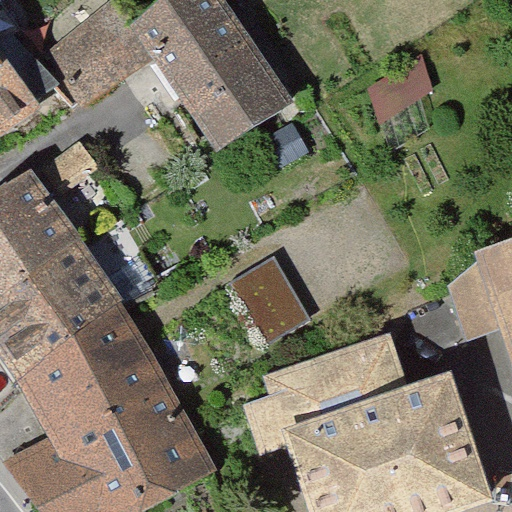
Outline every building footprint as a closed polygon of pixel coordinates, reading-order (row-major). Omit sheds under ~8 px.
[(292,109),(226,0),(171,0),(121,45),(146,78),(209,165),(292,109)] [(95,10),(37,60),(80,112),(146,78),(121,45),(95,10)] [(0,132),(30,112),(0,71),(0,132)] [(6,463),(39,511),(154,511),(209,483),(112,305),(23,170),(0,191),(0,365),(48,439),(6,463)] [(511,266),(511,291),(470,304),(481,351),(511,341),(511,248),(507,251),(511,266)] [(277,257),(234,280),(267,344),(310,321),(277,257)] [(243,408),(260,457),(288,447),(283,431),(409,388),(390,332),(261,375),(270,400),(243,408)] [(288,447),(310,511),(467,511),(496,503),(452,374),(409,388),(283,431),(288,447)]
